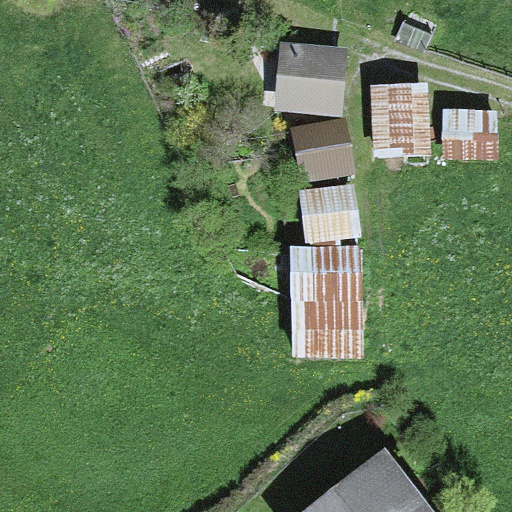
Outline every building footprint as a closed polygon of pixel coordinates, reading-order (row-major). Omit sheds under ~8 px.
[(331,41),(261,44),(262,95),(333,92),(331,41)] [(408,154),(409,82),(359,81),(358,153),(408,154)] [(475,106),(434,108),(437,151),(477,149),(475,106)] [(334,123),(276,126),(278,176),(337,174),(334,123)] [(287,360),(348,357),(341,200),(279,203),(287,360)] [(411,511),(359,446),(275,511),(411,511)]
